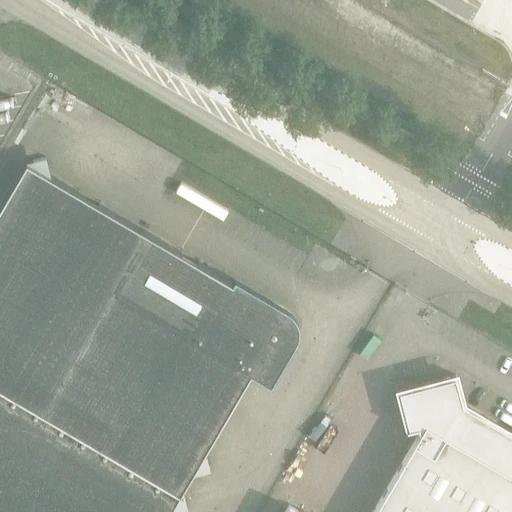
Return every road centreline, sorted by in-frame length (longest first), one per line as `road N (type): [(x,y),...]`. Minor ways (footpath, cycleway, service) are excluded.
road 1 (unclassified): [(14,0),(511,291)]
road 2 (unclassified): [(511,252),(72,0)]
road 3 (unknown): [(358,294),(62,137)]
road 4 (unknown): [(358,294),(223,511)]
road 5 (unknown): [(358,294),(511,379)]
